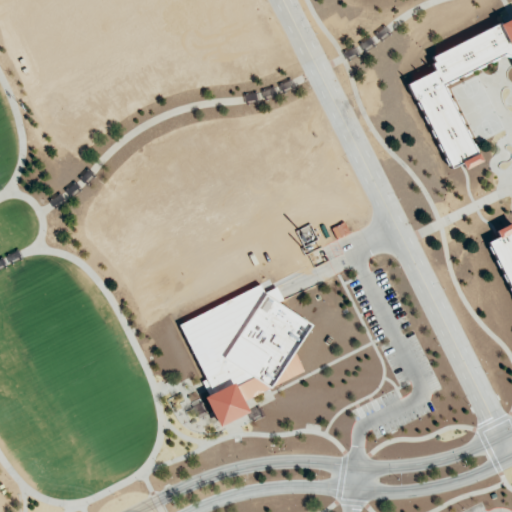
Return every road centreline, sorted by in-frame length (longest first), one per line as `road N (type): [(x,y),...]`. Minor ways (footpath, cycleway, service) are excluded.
road 1 (tertiary): [(187,511),(268,487),(386,490),(444,482),(511,454),(503,432),(424,461),(254,462),(199,477),(129,511)]
road 2 (residential): [(286,0),(511,450)]
